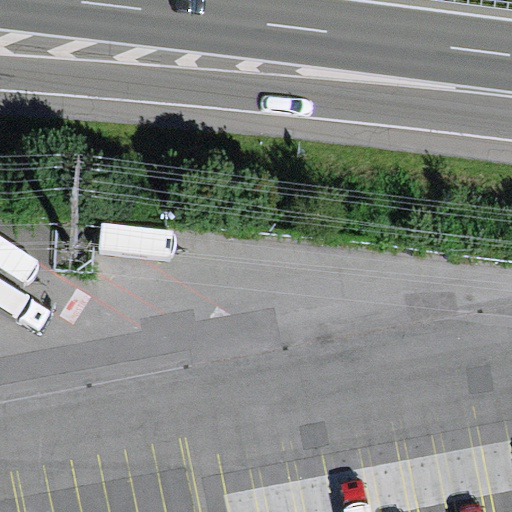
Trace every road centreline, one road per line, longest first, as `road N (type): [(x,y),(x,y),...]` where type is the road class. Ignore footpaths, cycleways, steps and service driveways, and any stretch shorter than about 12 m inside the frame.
road 1 (motorway): [(0,67),(511,76)]
road 2 (motorway): [(68,0),(511,55)]
